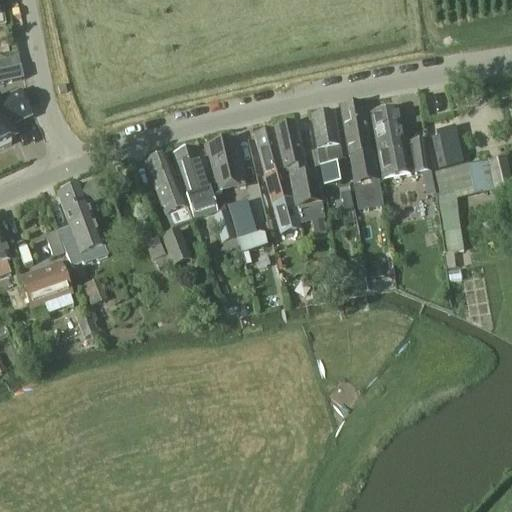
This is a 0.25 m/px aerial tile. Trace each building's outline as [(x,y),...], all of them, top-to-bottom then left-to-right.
[(0,87),(22,83),(20,70),(0,74),(0,87)] [(0,152),(11,146),(10,141),(15,139),(10,128),(30,119),(18,94),(0,102),(0,152)] [(356,203),(374,200),(372,185),(377,184),(375,172),(372,157),(371,157),(363,108),(340,111),(347,149),(349,161),(358,160),(360,174),(361,181),(352,183),(356,203)] [(398,113),(370,118),(378,159),(382,183),(431,175),(426,144),(409,146),(410,149),(405,149),(398,113)] [(325,190),(339,187),(338,181),(342,180),(333,118),(312,121),(318,159),(321,170),(325,190)] [(294,129),(276,133),(286,175),(285,175),(292,201),(294,201),(297,213),(325,208),(319,176),(304,179),(294,129)] [(462,167),(454,130),(436,135),(437,140),(431,142),(438,172),(462,167)] [(286,175),(276,133),(256,139),(273,206),(272,207),(280,238),(302,233),(297,213),(294,201),(292,201),(285,175),(286,175)] [(236,144),(204,151),(214,193),(246,186),(236,144)] [(217,215),(196,151),(172,159),(194,223),(217,215)] [(446,257),(463,255),(457,213),(459,213),(458,203),(511,190),(511,187),(505,159),(432,176),(441,217),(446,257)] [(166,221),(171,219),(176,231),(190,226),(166,161),(146,168),(166,221)] [(72,269),(81,266),(82,268),(106,260),(88,207),(104,201),(98,184),(81,190),(80,190),(58,197),(69,231),(58,234),(72,269)] [(255,236),(246,207),(228,212),(229,214),(237,241),(240,257),(267,250),(264,238),(255,236)] [(222,246),(237,241),(229,214),(214,219),(222,246)] [(322,224),(311,225),(313,237),(322,235),(321,227),(322,227),(322,224)] [(0,281),(10,277),(6,266),(12,263),(9,257),(0,235),(0,281)] [(161,243),(167,258),(169,258),(172,268),(173,269),(175,268),(176,271),(192,265),(181,236),(161,243)] [(62,268),(22,282),(32,313),(45,308),(48,316),(73,308),(70,300),(72,299),(62,268)] [(84,343),(98,337),(89,314),(74,319),(84,343)]
